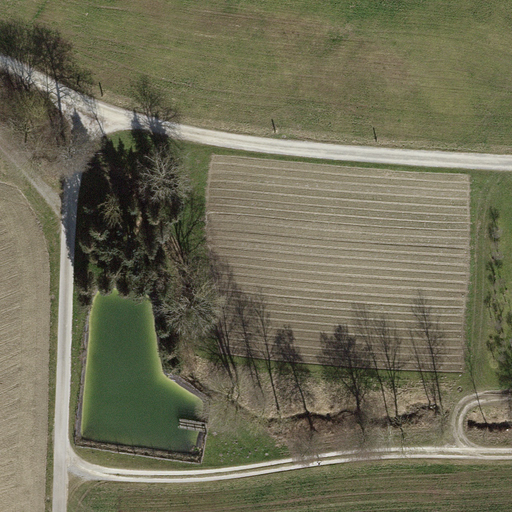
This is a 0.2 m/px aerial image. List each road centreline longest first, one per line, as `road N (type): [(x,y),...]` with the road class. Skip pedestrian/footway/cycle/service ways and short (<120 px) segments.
road 1 (track): [(0,57),(97,115),(303,149),(511,162)]
road 2 (track): [(63,465),(224,476),(457,450),(511,453)]
road 3 (track): [(61,511),(72,174),(97,115)]
